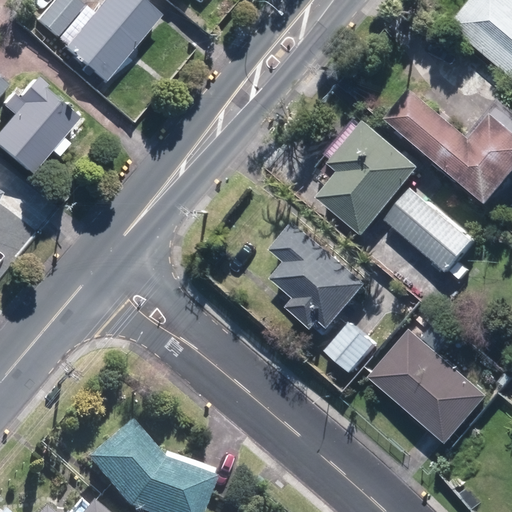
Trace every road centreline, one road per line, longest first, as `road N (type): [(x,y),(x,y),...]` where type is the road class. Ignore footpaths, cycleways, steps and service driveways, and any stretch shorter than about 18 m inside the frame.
road 1 (residential): [(382,511),(97,270)]
road 2 (secondary): [(97,270),(332,0)]
road 3 (secondary): [(0,384),(97,270)]
